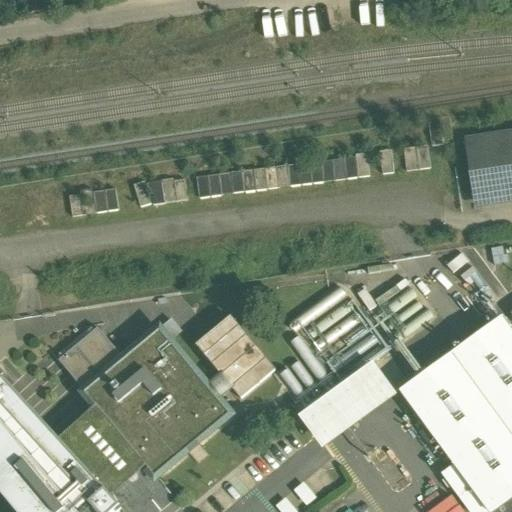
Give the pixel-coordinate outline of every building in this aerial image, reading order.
[(511,137),(465,145),(473,195),(511,189),(511,137)] [(368,157),(197,174),(200,195),(370,178),(368,157)] [(186,202),(187,181),(152,180),(151,202),(186,202)] [(115,189),(94,193),(97,212),(118,209),(115,189)] [(275,371),(231,318),(197,346),(241,399),(275,371)] [(495,511),(511,500),(511,336),(500,320),(402,393),(488,511),(495,511)] [(59,362),(86,394),(125,362),(98,330),(59,362)] [(228,416),(159,333),(125,362),(86,394),(96,406),(147,467),(155,477),(228,416)] [(372,365),(300,417),(324,450),(396,397),(372,365)] [(58,441),(4,381),(0,383),(0,494),(14,511),(94,511),(95,511),(119,511),(121,510),(58,441)] [(147,467),(96,406),(58,441),(112,499),(129,483),(131,484),(133,485),(135,484),(137,483),(138,481),(138,479),(137,476),(147,467)] [(462,511),(451,495),(426,511),(462,511)] [(288,505),(294,511),(308,511),(297,498),(288,505)] [(511,511),(511,500),(495,511),(511,511)]
